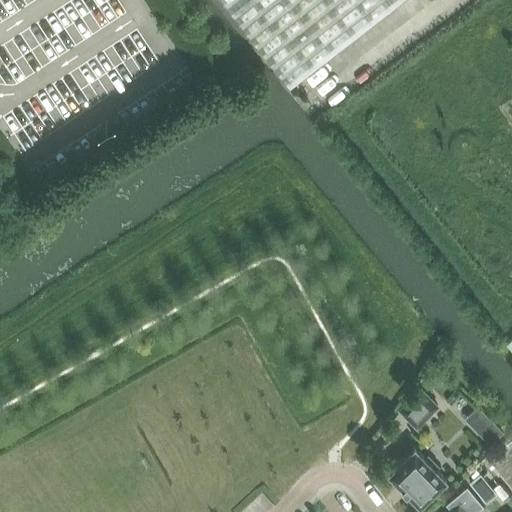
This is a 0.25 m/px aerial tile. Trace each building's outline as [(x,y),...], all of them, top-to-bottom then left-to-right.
[(223,0),(290,86),(401,0),(223,0)] [(511,104),(506,96),(491,107),(503,125),(511,118),(511,104)] [(421,388),(400,409),(416,426),(438,405),(421,388)] [(490,417),(477,429),(491,443),(504,431),(490,417)] [(391,471),(390,471),(389,472),(390,473),(391,473),(419,502),(419,503),(420,504),(422,503),(421,502),(445,479),(445,480),(447,478),(445,477),(436,468),(438,465),(428,455),(426,457),(416,448),(417,448),(415,446),(414,448),(391,471)] [(481,472),(470,481),(486,501),(497,492),(493,487),(481,472)] [(499,483),(493,487),(497,492),(505,502),(511,497),(499,483)] [(476,511),(484,506),(467,486),(446,503),(451,509),(447,511),(476,511)]
